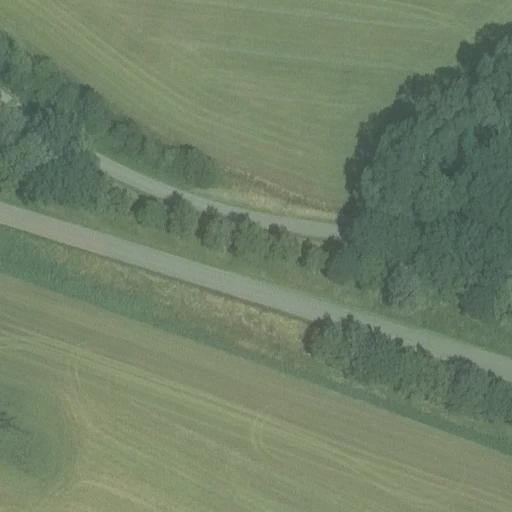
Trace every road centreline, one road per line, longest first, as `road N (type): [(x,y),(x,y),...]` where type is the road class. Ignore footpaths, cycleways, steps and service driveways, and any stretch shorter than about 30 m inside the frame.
road 1 (unclassified): [(0,97),(93,158),(172,195),(308,228),(511,255)]
road 2 (unclassified): [(511,371),(0,214)]
